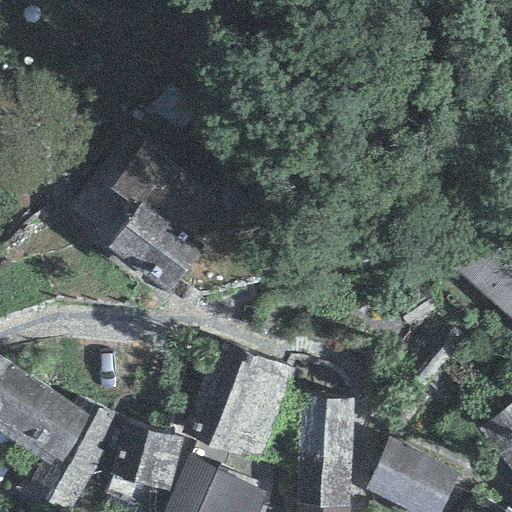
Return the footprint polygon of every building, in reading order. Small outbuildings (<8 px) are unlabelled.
[(206,178),(148,136),(108,189),(134,209),(140,200),(172,223),(206,178)] [(108,248),(168,292),(201,247),(172,223),(140,200),(134,209),(108,248)] [(511,317),(511,254),(489,233),(457,267),(511,317)] [(216,341),(181,432),(260,454),(293,370),(216,341)] [(56,466),(88,418),(72,408),(0,360),(0,429),(41,456),(56,466)] [(350,511),(353,399),(298,397),(294,511),(350,511)] [(20,494),(55,511),(68,511),(115,423),(78,399),(72,408),(88,418),(56,466),(41,456),(20,494)] [(511,403),(479,431),(511,472),(511,403)] [(110,475),(169,492),(181,438),(122,430),(110,475)] [(440,511),(463,472),(386,437),(366,489),(412,511),(440,511)] [(258,511),(266,493),(189,455),(162,511),(258,511)]
